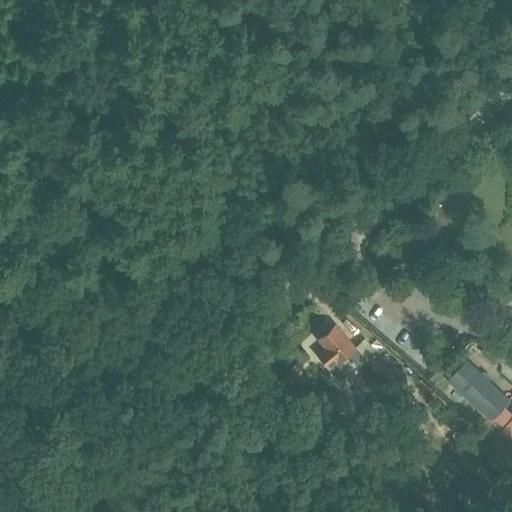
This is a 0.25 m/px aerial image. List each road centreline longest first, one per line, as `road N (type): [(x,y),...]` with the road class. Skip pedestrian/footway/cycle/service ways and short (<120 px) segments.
road 1 (unclassified): [(54,511),(511,100)]
road 2 (track): [(0,503),(91,415),(87,401),(13,326)]
